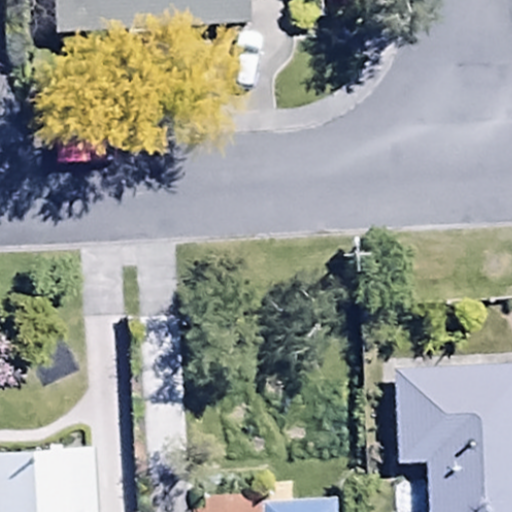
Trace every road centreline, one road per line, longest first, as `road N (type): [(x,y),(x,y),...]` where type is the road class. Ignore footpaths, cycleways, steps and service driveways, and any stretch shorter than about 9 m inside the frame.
road 1 (residential): [(0,200),(470,179)]
road 2 (residential): [(461,0),(470,179)]
